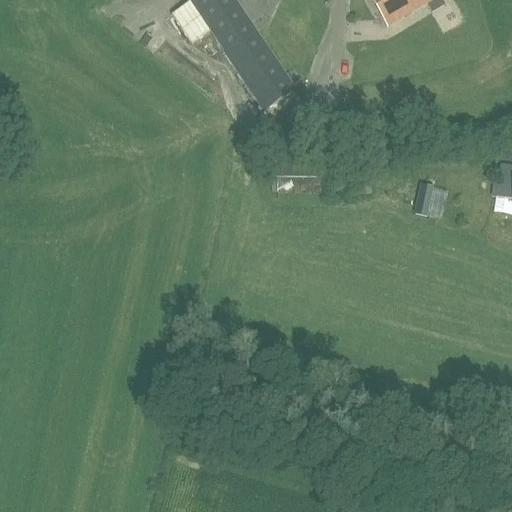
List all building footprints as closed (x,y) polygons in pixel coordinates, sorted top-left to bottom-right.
[(265,114),(296,93),(233,0),(197,0),(172,17),(192,47),(211,34),(265,114)] [(372,0),(388,27),(432,0),(372,0)] [(62,57),(71,64),(48,90),(76,114),(132,52),(104,27),(92,41),(83,33),(62,57)] [(178,107),(169,124),(204,142),(203,143),(225,155),(238,130),(208,115),(205,121),(178,107)] [(98,159),(113,160),(114,148),(100,146),(98,159)]
